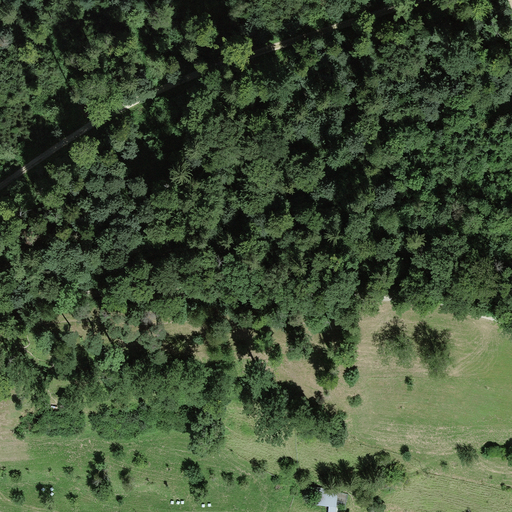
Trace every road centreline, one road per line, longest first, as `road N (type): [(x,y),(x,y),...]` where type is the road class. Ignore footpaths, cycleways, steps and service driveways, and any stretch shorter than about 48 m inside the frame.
road 1 (track): [(511,322),(388,297),(161,292),(0,309)]
road 2 (track): [(415,0),(197,72),(102,116),(0,185)]
